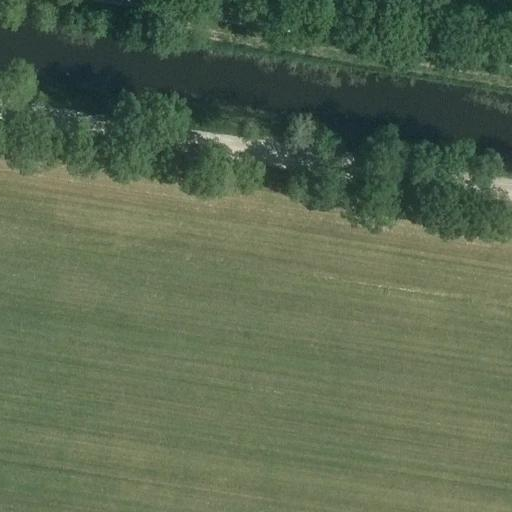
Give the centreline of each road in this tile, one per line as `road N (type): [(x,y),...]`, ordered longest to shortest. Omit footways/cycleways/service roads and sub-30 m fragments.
road 1 (track): [(511,188),(0,106)]
road 2 (tertiary): [(511,53),(172,0)]
